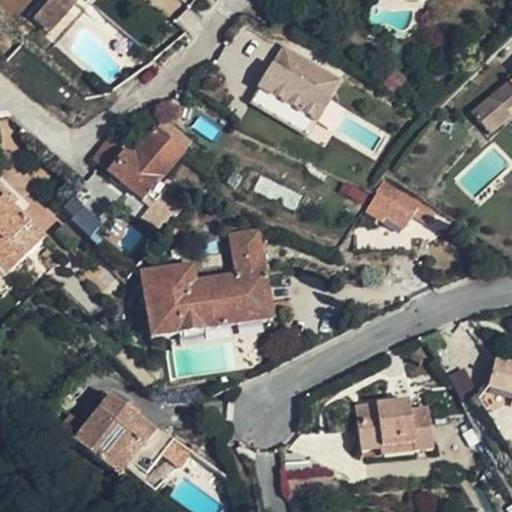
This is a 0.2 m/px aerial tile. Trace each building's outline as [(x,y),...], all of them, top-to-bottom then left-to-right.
[(47,0),(40,8),(55,21),(73,0),(47,0)] [(280,44),(251,98),(313,131),(342,77),(280,44)] [(511,97),(511,100),(496,114),(501,120),(511,110),(511,74),(511,75),(500,85),(511,97)] [(463,118),(481,138),(501,120),(496,114),(511,100),(511,97),(500,85),(463,118)] [(169,119),(154,135),(180,158),(194,143),(169,119)] [(338,241),(360,189),(232,133),(218,163),(208,185),(338,241)] [(180,158),(154,135),(137,153),(129,146),(124,153),(159,183),(180,158)] [(155,187),(159,183),(124,153),(122,154),(112,145),(95,165),(140,204),(143,202),(155,187)] [(185,170),(182,173),(182,174),(180,176),(180,179),(180,183),(180,185),(181,188),(183,190),(185,192),(188,193),(190,194),(193,194),(195,194),(198,193),(200,192),(202,190),(204,189),(206,186),(206,183),(206,180),(206,177),(204,174),(202,171),(199,169),(195,168),(192,167),(188,168),(185,170)] [(0,274),(3,278),(43,240),(32,228),(11,206),(16,202),(0,185),(0,274)] [(372,196),(376,198),(365,217),(380,227),(384,221),(391,208),(412,222),(425,231),(432,218),(380,185),(372,196)] [(164,193),(155,187),(143,202),(151,208),(164,193)] [(409,228),(412,222),(391,208),(384,221),(400,230),(404,225),(409,228)] [(140,280),(152,344),(167,342),(270,326),(255,234),(225,240),(232,280),(192,287),(189,271),(140,280)] [(351,234),(352,257),(411,256),(410,234),(351,234)] [(426,244),(434,256),(442,251),(445,249),(436,237),(426,244)] [(3,278),(0,274),(0,296),(1,298),(12,287),(3,278)] [(511,367),(497,364),(491,390),(511,396),(511,367)] [(460,393),(472,387),(463,370),(451,376),(460,393)] [(78,454),(112,481),(139,449),(150,457),(162,441),(118,404),(78,454)] [(358,455),(379,453),(379,459),(431,453),(426,414),(408,415),(407,406),(353,412),(358,455)] [(213,457),(222,432),(196,422),(187,446),(213,457)] [(139,449),(112,481),(123,490),(150,457),(139,449)] [(282,497),(333,495),(332,466),(281,468),(282,497)] [(57,511),(52,503),(43,511),(57,511)]
